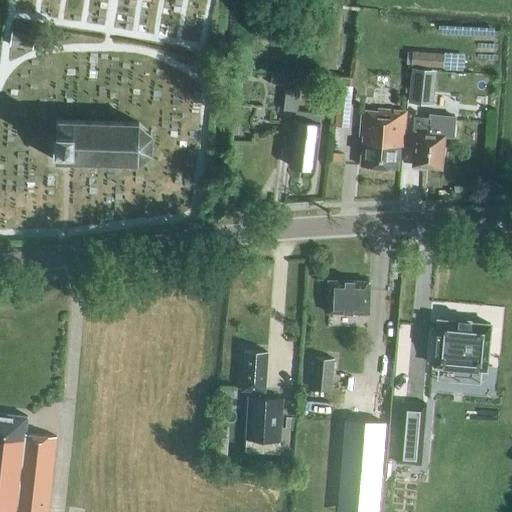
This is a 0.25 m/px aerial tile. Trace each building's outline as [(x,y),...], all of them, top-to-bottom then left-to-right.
[(33,50),(34,35),(11,31),(9,45),(33,50)] [(440,50),(424,49),(423,66),(439,66),(440,50)] [(423,95),(425,70),(410,70),(409,93),(423,95)] [(270,84),(283,85),(284,73),(271,72),(270,84)] [(347,127),(352,87),(350,87),(351,79),(340,77),(334,126),(347,127)] [(326,83),(316,82),(315,99),(325,100),(326,83)] [(296,112),(297,111),(300,91),(286,89),(283,110),(296,112)] [(403,147),(406,114),(393,113),(393,111),(361,108),(358,143),(362,143),(359,166),(397,169),(399,146),(403,147)] [(297,111),(296,112),(289,165),(313,168),(319,124),(320,114),(297,111)] [(414,117),(411,148),(414,148),(413,165),(440,168),(443,136),(454,137),(455,116),(428,113),(428,118),(414,117)] [(137,164),(151,153),(152,133),(138,122),(56,120),(55,161),(137,164)] [(401,257),(400,314),(429,314),(429,258),(401,257)] [(368,314),(369,282),(368,282),(328,281),(327,313),(368,314)] [(438,320),(434,365),(485,370),(490,325),(438,320)] [(240,379),(239,386),(242,388),(241,390),(250,391),(246,443),(285,446),(288,399),(264,397),(267,352),(244,351),(242,378),(240,379)] [(330,390),(333,359),(314,357),(311,389),(330,390)] [(421,464),(426,404),(401,402),(396,462),(421,464)] [(346,404),(338,507),(377,510),(386,407),(346,404)] [(47,511),(56,437),(25,433),(27,417),(0,413),(0,511),(47,511)]
